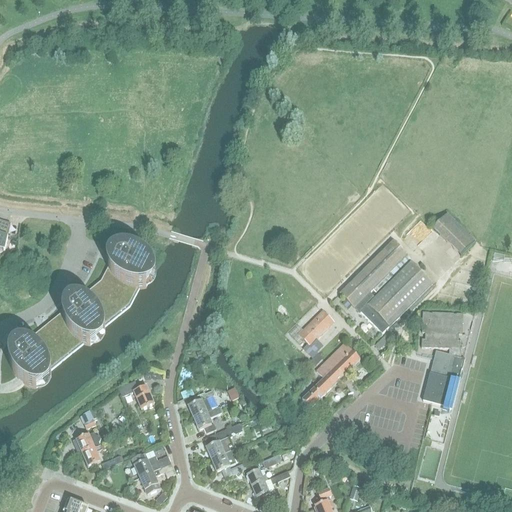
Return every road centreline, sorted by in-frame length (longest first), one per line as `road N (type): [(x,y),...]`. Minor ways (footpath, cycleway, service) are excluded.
road 1 (residential): [(206,247),(168,396),(186,493)]
road 2 (residential): [(0,328),(56,294),(80,220),(0,208)]
road 3 (residential): [(294,511),(309,451),(392,371)]
